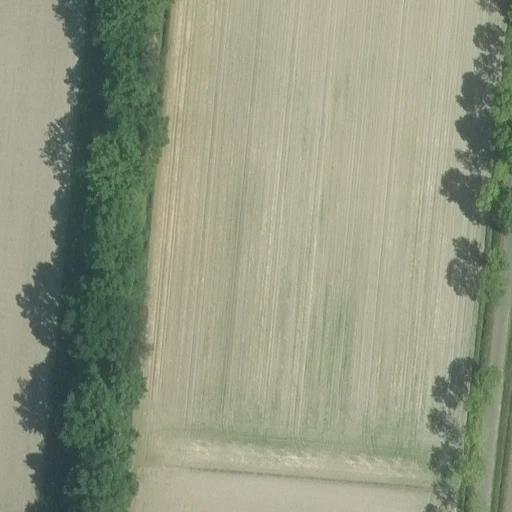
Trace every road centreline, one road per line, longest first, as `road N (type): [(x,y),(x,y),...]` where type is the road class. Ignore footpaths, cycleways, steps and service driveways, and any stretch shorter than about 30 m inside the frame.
road 1 (track): [(78,511),(121,0)]
road 2 (unclassified): [(472,511),(511,175)]
